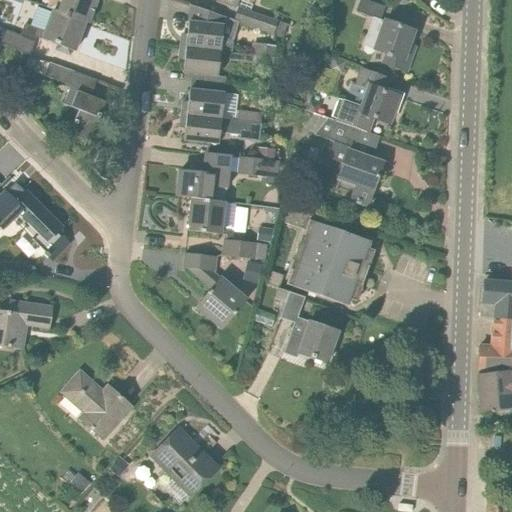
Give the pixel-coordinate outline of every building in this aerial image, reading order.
[(60,0),(56,12),(84,23),(88,24),(96,0),(60,0)] [(234,9),(236,0),(216,0),(216,2),(234,9)] [(380,20),(384,7),(363,0),(359,0),(355,12),(376,20),(370,36),(377,39),(373,50),(386,54),(383,64),(406,72),(411,58),(404,56),(413,31),(384,21),(384,22),(380,20)] [(231,53),(233,40),(220,37),(223,18),(193,7),(191,22),(188,22),(185,48),(225,52),(231,53)] [(258,31),(263,17),(249,12),(238,8),(234,22),(237,24),(258,31)] [(24,25),(19,37),(34,43),(36,38),(41,40),(73,52),(84,23),(56,12),(52,11),(44,32),(24,25)] [(286,26),(263,17),(258,31),(272,36),(283,39),(286,26)] [(5,31),(0,43),(0,45),(29,57),(34,43),(19,37),(5,31)] [(274,47),(260,45),(259,55),(273,57),(274,47)] [(224,53),(225,53),(225,52),(185,48),(182,73),(217,77),(219,53),(224,53)] [(225,53),(224,59),(252,63),(251,69),(269,71),(270,60),(273,60),(273,57),(259,55),(251,55),(251,57),(231,54),(231,53),(225,52),(225,53)] [(331,69),(339,71),(342,72),(345,62),(333,59),(331,69)] [(80,75),(48,64),(43,77),(74,89),(80,75)] [(382,91),(387,78),(362,69),(356,85),(352,83),(345,100),(341,98),(333,120),(366,132),(371,118),(388,124),(397,97),(382,91)] [(38,85),(18,77),(13,91),(33,98),(38,85)] [(220,119),(223,94),(189,90),(186,115),(220,119)] [(70,108),(78,111),(68,134),(88,143),(104,103),(76,92),(70,108)] [(314,112),(315,112),(317,113),(321,105),(318,104),(310,100),(306,109),(314,112)] [(236,121),(260,124),(261,115),(238,112),(236,121)] [(220,120),(220,119),(186,115),(183,141),(217,145),(218,135),(238,137),(238,141),(257,144),(260,124),(236,121),(236,122),(220,120)] [(359,130),(333,120),(326,117),(312,135),(330,141),(324,158),(342,164),(336,180),(354,186),(349,200),(366,206),(382,163),(351,152),(359,130)] [(254,159),(273,161),(274,151),(255,149),(254,159)] [(254,159),(211,155),(204,154),(201,173),(179,171),(176,197),(190,199),(224,202),(227,175),(260,178),(259,183),(264,184),(277,185),(278,163),(273,163),(273,161),(254,159)] [(14,183),(0,197),(0,230),(1,232),(18,215),(37,234),(31,240),(40,248),(42,246),(53,257),(67,243),(56,232),(60,229),(14,183)] [(221,235),(224,202),(190,199),(187,231),(221,235)] [(361,264),(369,242),(320,225),(322,218),(324,219),(325,218),(286,204),(280,222),(284,224),(284,223),(304,230),(285,285),(346,306),(354,283),(361,286),(362,282),(367,267),(361,264)] [(278,218),(279,210),(267,208),(266,212),(274,213),(273,218),(278,218)] [(260,242),(271,243),(273,230),(262,229),(258,228),(256,241),(260,242)] [(265,246),(223,241),(221,258),(263,262),(265,246)] [(217,257),(204,256),(184,254),(183,268),(188,269),(212,289),(210,291),(209,291),(206,294),(207,295),(196,308),(221,329),(245,301),(214,275),(217,257)] [(246,262),(241,280),(257,284),(261,265),(246,262)] [(261,284),(278,290),(283,276),(266,270),(261,284)] [(511,283),(483,282),(481,303),(494,304),(493,322),(511,323),(511,283)] [(303,298),(288,292),(278,290),(273,299),(284,304),(279,318),(293,323),(283,353),(296,358),(298,353),(326,363),(337,332),(304,321),(309,306),(301,304),(303,298)] [(0,311),(0,346),(22,350),(25,326),(48,329),(52,308),(8,301),(7,312),(0,311)] [(511,323),(493,322),(491,347),(478,346),(477,370),(506,371),(511,367),(511,323)] [(511,400),(511,399),(511,367),(506,371),(507,371),(507,374),(477,375),(480,411),(511,409),(511,400)] [(101,441),(117,422),(131,407),(107,387),(102,393),(79,372),(59,395),(81,415),(77,419),(101,441)] [(151,456),(189,496),(216,469),(178,430),(151,456)] [(118,456),(108,470),(118,477),(128,465),(118,456)] [(87,488),(74,476),(67,484),(66,485),(79,496),(87,488)]
